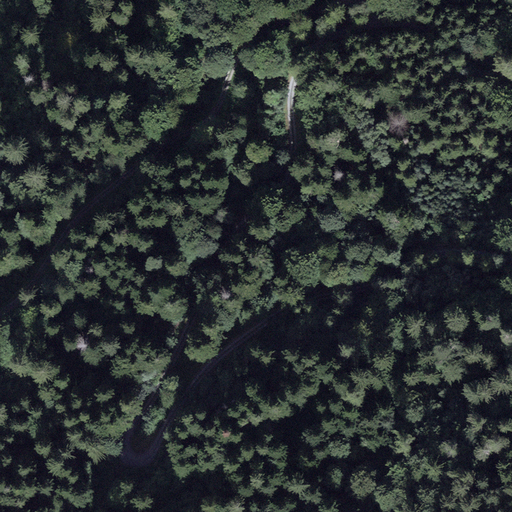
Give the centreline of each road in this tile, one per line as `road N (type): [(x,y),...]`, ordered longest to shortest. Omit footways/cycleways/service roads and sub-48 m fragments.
road 1 (track): [(511,262),(430,244),(381,279),(266,312),(200,371),(149,453),(135,457),(121,447),(234,227),(278,193),(293,148),(285,102),(299,53),(345,26),(395,14)]
road 2 (track): [(361,0),(296,13),(239,46),(205,117),(91,195),(27,285),(0,306)]
road 3 (track): [(511,90),(490,84),(449,46),(395,14)]
